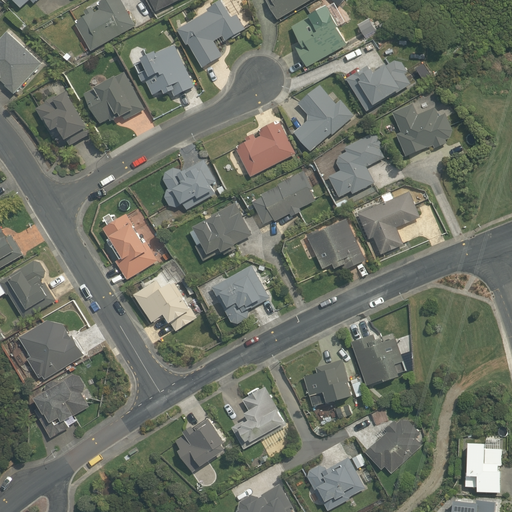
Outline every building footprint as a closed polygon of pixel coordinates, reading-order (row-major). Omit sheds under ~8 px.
[(33,0),(37,4),(41,0),(16,0),(24,8),(32,0),(33,0)] [(77,25),(93,53),(139,26),(123,0),(107,0),(101,4),(102,6),(100,8),(101,9),(98,12),(95,7),(86,12),(89,16),(78,22),(79,24),(77,25)] [(153,0),(159,12),(183,0),(153,0)] [(315,0),(268,0),(280,20),(315,0)] [(192,45),(205,69),(226,56),(217,41),(225,37),(228,42),(249,30),(240,15),(235,18),(226,1),(224,2),(223,1),(215,5),(216,7),(210,10),(211,12),(180,30),(189,46),(192,45)] [(297,47),(309,68),(351,46),(341,29),(343,28),(336,14),(333,16),(329,9),(295,28),(304,43),(297,47)] [(8,87),(17,95),(46,64),(11,32),(0,43),(0,83),(3,80),(9,86),(8,87)] [(176,94),(177,97),(197,87),(177,46),(162,53),(161,51),(145,59),(146,60),(136,65),(145,82),(148,80),(156,95),(167,90),(169,94),(177,90),(178,93),(176,94)] [(451,47),(441,55),(446,62),(457,54),(451,47)] [(436,56),(421,52),(420,60),(434,64),(436,56)] [(371,66),(350,79),(370,112),(414,84),(408,75),(411,72),(405,63),(398,61),(390,66),(388,64),(377,71),(377,70),(374,71),(371,66)] [(441,61),(429,69),(435,77),(446,69),(441,61)] [(127,121),(148,110),(127,72),(117,77),(117,78),(100,88),(99,88),(87,94),(103,124),(112,119),(113,122),(124,116),(127,121)] [(335,136),(357,116),(344,100),(339,105),(323,86),(301,104),(310,115),(310,121),(297,133),(313,152),(334,134),(335,136)] [(71,146),(93,134),(91,129),(92,128),(72,93),(71,94),(70,91),(60,97),(57,96),(49,101),(48,104),(39,109),(55,138),(64,133),(71,146)] [(452,139),(456,131),(448,114),(441,117),(438,108),(421,115),(416,104),(396,113),(404,133),(399,135),(409,157),(435,146),(437,149),(450,144),(448,141),(452,139)] [(253,176),(298,154),(282,121),(261,132),(263,136),(259,138),(257,135),(248,139),(250,143),(239,148),(253,176)] [(353,191),(355,194),(376,183),(368,167),(386,158),(381,149),(385,148),(377,133),(348,149),(350,152),(342,157),(340,163),(344,171),(332,178),(342,197),(353,191)] [(214,184),(219,181),(207,160),(188,170),(189,172),(186,173),(184,170),(177,168),(169,173),(166,180),(171,189),(169,190),(167,198),(172,206),(178,208),(185,204),(189,210),(218,194),(217,191),(218,191),(214,184)] [(307,173),(282,185),(283,186),(266,195),(267,197),(256,202),(267,225),(277,220),(278,222),(293,215),(294,217),(306,212),(304,209),(321,201),(307,173)] [(424,218),(413,192),(361,214),(372,240),(377,238),(384,255),(408,246),(400,228),(424,218)] [(240,246),(240,244),(256,235),(238,203),(214,216),(215,219),(198,228),(206,243),(198,247),(206,262),(226,251),(227,253),(240,246)] [(127,258),(119,262),(130,279),(161,261),(149,242),(148,243),(137,224),(135,225),(130,215),(106,229),(113,241),(116,239),(127,258)] [(368,261),(349,220),(323,232),(322,230),(309,235),(325,270),(337,265),(339,269),(345,266),(347,270),(368,261)] [(0,269),(26,255),(15,237),(10,239),(4,227),(1,229),(0,226),(0,269)] [(37,261),(2,283),(10,296),(11,294),(27,320),(58,300),(45,279),(47,278),(49,272),(44,263),(37,261)] [(274,299),(255,265),(215,288),(234,323),(241,324),(250,319),(253,310),(274,299)] [(178,283),(166,290),(160,281),(137,295),(155,323),(157,322),(158,323),(170,316),(179,331),(199,318),(194,311),(195,310),(187,297),(186,297),(178,283)] [(47,380),(87,356),(75,336),(73,337),(66,325),(51,321),(22,338),(33,357),(30,359),(42,379),(45,377),(47,380)] [(379,341),(376,335),(355,342),(369,386),(388,380),(389,383),(405,377),(400,365),(406,362),(398,339),(387,343),(386,339),(379,341)] [(332,404),(358,396),(353,380),(352,380),(346,359),(318,367),(320,374),(307,378),(313,396),(314,396),(317,406),(331,402),(332,404)] [(39,399),(44,407),(38,411),(54,439),(73,428),(72,426),(80,422),(77,418),(80,416),(79,415),(93,408),(85,394),(87,393),(88,386),(83,377),(77,375),(62,383),(57,381),(49,386),(48,392),(40,396),(41,398),(39,399)] [(281,410),(268,387),(245,400),(252,412),(249,414),(251,418),(235,427),(247,449),(290,425),(289,424),(290,424),(282,409),(281,410)] [(205,466),(206,467),(231,451),(228,445),(230,444),(214,418),(198,428),(196,426),(186,432),(188,435),(178,441),(183,450),(181,451),(195,473),(205,466)] [(388,467),(394,474),(426,446),(418,438),(423,434),(411,421),(403,420),(400,423),(397,421),(388,430),(390,432),(368,452),(384,470),(388,467)] [(477,490),(501,490),(501,468),(498,468),(498,465),(502,465),(502,447),(485,446),(485,441),(468,440),(467,473),(465,473),(465,486),(477,486),(477,490)] [(352,497),(368,488),(352,458),(333,467),(334,468),(330,471),(328,468),(323,466),(312,471),(311,477),(330,511),(353,499),(352,497)] [(296,511),(294,509),(297,507),(283,484),(264,495),(266,498),(263,500),(262,497),(254,496),(244,502),(241,509),(242,511),(296,511)] [(495,511),(497,499),(477,497),(476,500),(453,498),(452,509),(447,508),(446,511),(495,511)]
